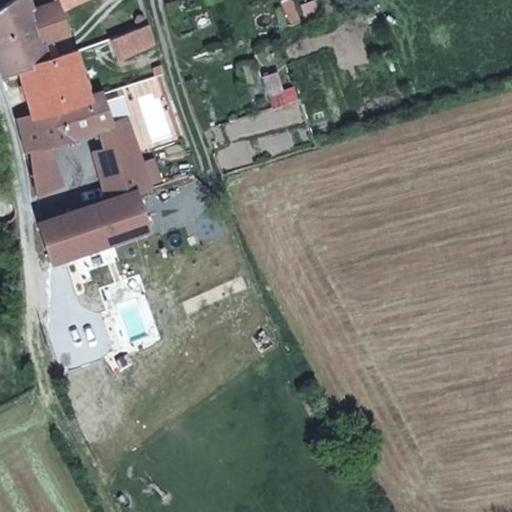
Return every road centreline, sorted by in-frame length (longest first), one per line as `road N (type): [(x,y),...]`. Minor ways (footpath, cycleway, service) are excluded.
road 1 (residential): [(0,109),(16,158),(32,281)]
road 2 (track): [(155,0),(186,125)]
